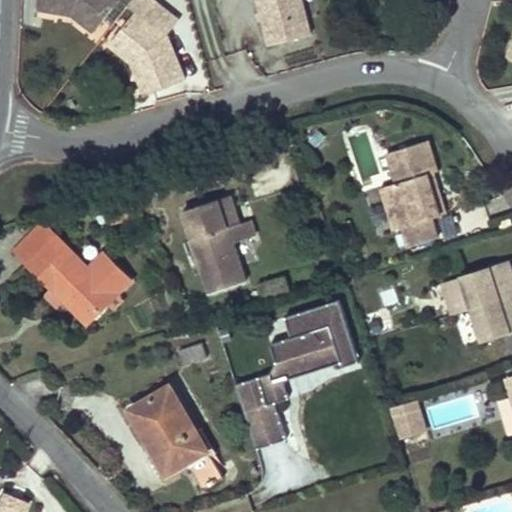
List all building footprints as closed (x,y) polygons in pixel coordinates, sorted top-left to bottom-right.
[(179,20),(154,0),(37,0),(36,8),(71,14),(72,9),(78,10),(99,27),(119,0),(123,0),(136,11),(114,39),(135,56),(138,61),(133,63),(146,95),(186,79),(168,35),(179,20)] [(257,0),(269,45),(311,34),(302,0),(257,0)] [(99,27),(78,10),(72,9),(71,14),(73,14),(95,31),(99,27)] [(135,56),(114,39),(110,43),(132,62),(133,63),(138,61),(135,56)] [(441,215),(429,173),(433,172),(438,171),(428,140),(387,153),(397,182),(382,187),(395,229),(403,226),(409,246),(438,238),(432,217),(441,215)] [(446,213),(433,172),(429,173),(441,215),(446,213)] [(129,218),(125,204),(108,207),(112,222),(129,218)] [(233,242),(250,237),(255,235),(250,220),(199,237),(208,262),(211,261),(214,270),(204,273),(211,293),(245,281),(236,252),(233,242)] [(119,292),(92,265),(89,268),(43,222),(16,250),(53,287),(54,288),(59,283),(93,317),(108,302),(110,301),(117,293),(119,292)] [(214,270),(211,261),(208,262),(199,237),(193,239),(204,273),(214,270)] [(233,242),(236,252),(254,246),(250,237),(233,242)] [(511,269),(509,260),(462,274),(463,277),(472,308),(483,341),(511,331),(511,269)] [(290,293),(286,277),(259,285),(264,300),(290,293)] [(472,308),(463,277),(444,283),(454,314),(472,308)] [(93,317),(59,283),(54,288),(53,287),(46,294),(56,305),(64,298),(88,322),(93,317)] [(117,293),(110,301),(108,302),(114,308),(123,298),(117,293)] [(284,380),(281,371),(324,357),(327,366),(328,371),(360,361),(340,299),(285,316),(292,337),(271,343),(277,362),(271,373),(236,384),(257,449),(288,439),(275,402),(290,398),(284,380)] [(208,357),(203,342),(179,351),(184,365),(208,357)] [(327,366),(324,357),(281,371),(284,380),(327,366)] [(211,455),(196,430),(171,386),(131,408),(151,442),(145,446),(165,482),(191,467),(204,489),(225,477),(212,455),(211,455)] [(511,400),(511,395),(500,398),(508,430),(511,428),(511,400)] [(419,400),(394,407),(402,436),(426,429),(419,400)] [(218,452),(203,426),(196,430),(211,455),(212,455),(218,452)] [(0,511),(23,511),(28,502),(4,492),(0,500),(0,511)]
